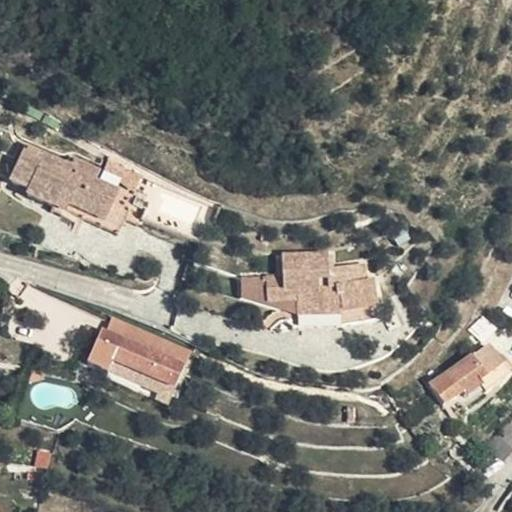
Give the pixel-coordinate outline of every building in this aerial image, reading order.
[(72,163),(27,142),(10,180),(36,192),(41,181),(54,186),(48,198),(68,209),(67,212),(100,227),(109,210),(120,216),(127,201),(116,195),(120,187),(96,175),(72,163)] [(72,163),(96,175),(100,166),(75,155),(72,163)] [(10,180),(8,184),(67,212),(68,209),(48,198),(54,186),(41,181),(36,192),(10,180)] [(291,269),(271,268),(274,287),(299,292),(301,313),(342,311),(383,310),(381,284),(370,284),(370,270),(336,267),(336,257),(291,253),(291,269)] [(274,287),(271,268),(236,265),(233,291),(301,313),(299,292),(274,287)] [(474,309),(456,327),(468,341),(486,325),(474,309)] [(86,358),(113,367),(173,389),(189,348),(109,315),(103,327),(94,343),(86,358)] [(81,337),(94,343),(103,327),(86,322),(81,337)] [(476,343),(418,389),(434,409),(438,413),(499,368),(487,353),(485,355),(476,343)] [(19,345),(16,363),(29,363),(39,351),(19,345)] [(113,367),(111,373),(122,376),(172,394),(173,389),(113,367)] [(122,376),(111,373),(108,384),(167,407),(172,394),(122,376)] [(397,378),(372,396),(386,413),(407,396),(410,394),(397,378)] [(386,413),(400,429),(421,412),(407,396),(386,413)] [(511,419),(504,413),(475,448),(491,462),(511,433),(511,419)]
